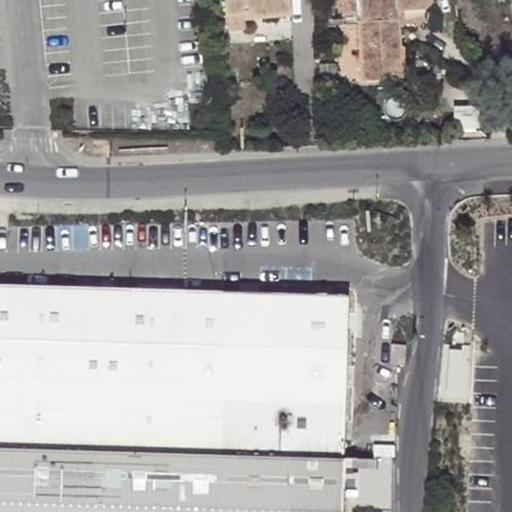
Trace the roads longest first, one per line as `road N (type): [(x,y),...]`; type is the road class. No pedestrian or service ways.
road 1 (unclassified): [(0,179),(213,181),(421,168)]
road 2 (unclassified): [(413,511),(429,295),(421,168)]
